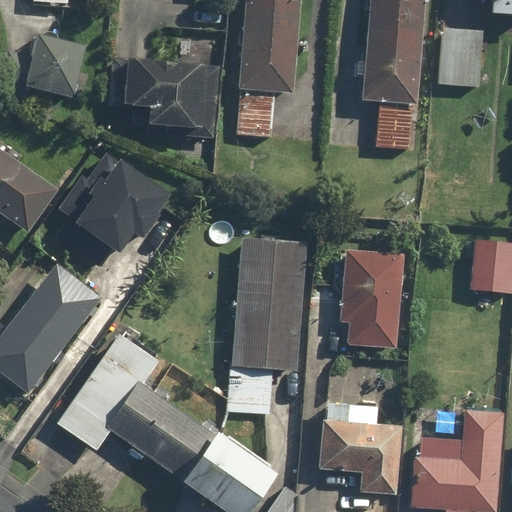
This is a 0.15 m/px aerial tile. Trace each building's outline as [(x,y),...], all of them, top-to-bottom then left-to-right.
[(290,97),(295,0),(239,0),(234,93),(239,94),(237,138),(267,140),(270,95),(290,97)] [(413,107),(420,0),(364,0),(358,104),(377,105),(374,150),(405,152),(408,107),(413,107)] [(511,0),(485,0),(485,20),(511,21),(511,0)] [(477,31),(438,30),(436,87),(475,88),(477,31)] [(0,90),(67,104),(77,50),(28,41),(25,57),(5,53),(0,82),(0,90)] [(195,133),(198,70),(108,66),(107,98),(120,99),(119,111),(142,112),(141,131),(195,133)] [(0,156),(0,218),(26,236),(55,195),(0,156)] [(163,202),(101,158),(84,181),(78,177),(40,230),(94,269),(105,254),(111,259),(126,238),(134,244),(163,202)] [(302,245),(235,242),(226,414),(265,416),(267,372),(296,373),(302,245)] [(511,245),(470,243),(468,293),(509,295),(511,245)] [(397,257),(339,255),(337,324),(346,324),(345,348),(394,349),(397,257)] [(0,377),(24,395),(94,300),(48,266),(0,330),(0,377)] [(151,366),(111,338),(50,426),(91,454),(104,434),(176,484),(173,488),(207,511),(244,511),(267,479),(135,388),(151,366)] [(394,496),(398,430),(371,428),(372,411),(321,408),(318,472),(359,474),(357,494),(361,495),(359,511),(380,511),(382,495),(394,496)] [(416,460),(407,460),(405,511),(492,511),(497,417),(460,415),(459,444),(416,442),(416,460)]
